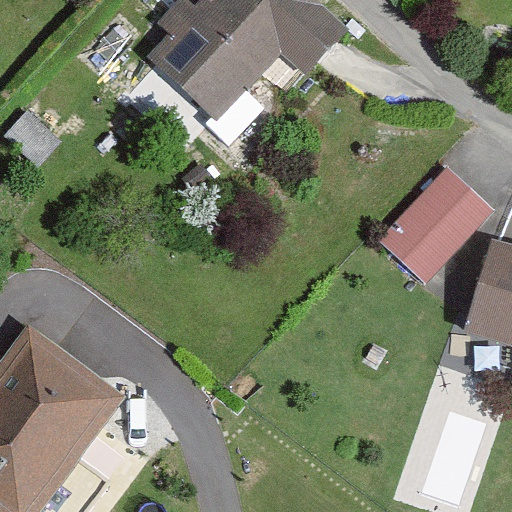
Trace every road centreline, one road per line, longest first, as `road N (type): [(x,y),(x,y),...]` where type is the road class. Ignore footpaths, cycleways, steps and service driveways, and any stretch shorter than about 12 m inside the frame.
road 1 (residential): [(232,511),(210,437),(161,363),(105,323)]
road 2 (residential): [(511,114),(472,95),(367,0)]
